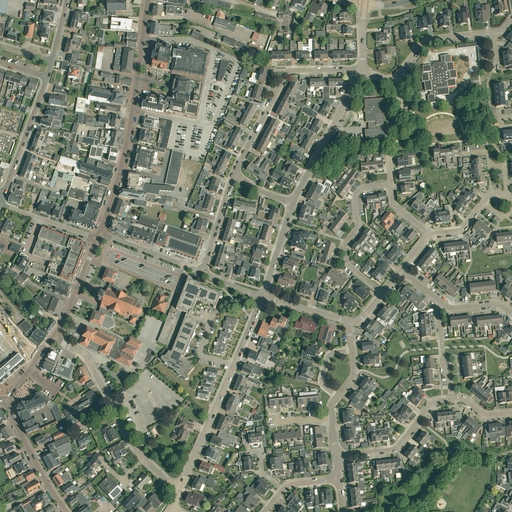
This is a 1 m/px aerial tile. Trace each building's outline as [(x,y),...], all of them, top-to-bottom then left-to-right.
[(0,0),(0,14),(0,15),(6,15),(8,0),(0,0)] [(106,1),(105,0),(102,0),(101,15),(106,15),(111,16),(111,14),(109,14),(109,12),(126,12),(126,4),(130,4),(130,1),(126,1),(126,0),(106,1)] [(227,9),(230,10),(232,11),(234,6),(231,5),(228,4),(223,3),(218,1),(214,0),(209,0),(210,1),(205,0),(202,0),(202,2),(209,4),(216,6),(222,8),(227,9)] [(304,8),(307,0),(298,0),(298,1),(295,0),(294,0),(291,7),(296,9),(298,5),(304,8)] [(499,0),(500,3),(495,3),(496,15),(497,15),(503,14),(503,12),(507,11),(506,7),(505,0),(499,0)] [(324,13),(328,6),(321,3),(319,7),(314,4),(310,12),(319,16),(321,12),(324,13)] [(167,7),(162,6),(162,8),(154,7),(153,17),(161,18),(162,12),(166,13),(166,15),(174,15),(175,7),(167,7)] [(487,21),(486,13),(489,12),(489,6),(483,6),(484,11),(476,12),(476,18),(479,18),(479,22),(487,21)] [(459,25),(467,24),(467,19),(470,18),(468,8),(462,9),(463,14),(458,15),(459,25)] [(53,22),(54,18),(53,18),(54,15),(51,15),(51,14),(51,11),(44,10),(43,17),(43,18),(44,18),(44,21),(52,23),(52,22),(53,22)] [(441,27),(448,26),(447,18),(451,17),(450,11),(444,11),(445,16),(439,17),(441,27)] [(275,23),(277,18),(256,12),(254,17),(275,23)] [(74,14),(72,21),(78,23),(82,24),(83,21),(87,22),(88,14),(85,13),(83,13),(82,16),(75,14),(74,14)] [(311,24),(314,16),(308,13),(304,21),(311,24)] [(339,14),(339,13),(333,13),(333,18),(336,18),(336,19),(339,19),(340,22),(350,22),(350,18),(347,18),(347,14),(339,14)] [(132,27),(133,21),(111,18),(111,16),(106,15),(101,15),(100,22),(100,23),(132,27)] [(428,29),(427,26),(427,23),(432,22),(431,15),(425,15),(425,19),(418,20),(419,21),(416,22),(416,27),(419,27),(420,29),(420,30),(423,30),(423,29),(428,29)] [(234,32),(236,24),(222,19),(216,18),(214,26),(234,32)] [(79,30),(79,27),(77,27),(78,23),(72,21),(71,28),(76,30),(76,29),(79,30)] [(402,40),(410,40),(409,31),(413,31),(412,22),(406,23),(407,27),(401,28),(402,40)] [(32,38),(34,24),(27,23),(25,37),(32,38)] [(132,27),(100,23),(99,27),(99,29),(118,31),(124,32),(131,32),(132,27)] [(48,39),(50,31),(46,31),(48,25),(41,24),(39,30),(43,31),(41,38),(48,39)] [(342,28),(342,25),(331,26),(327,26),(327,31),(332,30),(332,28),(335,28),(335,29),(339,28),(339,32),(343,32),(344,35),(351,35),(351,34),(352,34),(352,31),(351,30),(351,28),(342,28)] [(377,41),(387,40),(386,34),(390,34),(390,28),(384,28),(384,33),(376,34),(377,41)] [(17,35),(18,32),(13,30),(9,29),(8,32),(9,32),(7,39),(16,41),(17,35)] [(124,33),(124,32),(118,31),(118,35),(122,35),(122,36),(123,36),(122,43),(115,43),(114,45),(107,44),(106,47),(114,48),(117,48),(124,49),(124,46),(127,47),(136,49),(136,40),(136,34),(127,34),(127,33),(124,33)] [(199,34),(194,32),(192,36),(192,38),(194,38),(197,40),(202,42),(204,36),(199,34)] [(74,49),(77,49),(78,46),(79,43),(76,43),(77,38),(82,40),(84,40),(86,36),(83,35),(74,33),(72,42),(68,41),(67,43),(66,44),(66,45),(66,46),(66,47),(74,49)] [(221,39),(224,41),(223,42),(234,47),(237,41),(226,36),(223,35),(219,33),(218,33),(216,37),(217,38),(221,39)] [(312,45),(312,40),(308,40),(308,45),(302,45),(302,46),(302,47),(303,52),(303,60),(309,60),(309,57),(312,57),(312,51),(312,45)] [(321,60),(321,52),(314,52),(314,51),(315,51),(315,45),(315,40),(312,40),(312,45),(312,51),(312,57),(314,57),(314,60),(321,60)] [(246,45),(238,42),(236,46),(244,50),(246,45)] [(204,78),(206,70),(205,70),(208,55),(194,53),(195,51),(187,49),(186,51),(176,49),(176,52),(171,51),(172,48),(170,48),(171,46),(163,44),(162,46),(156,45),(155,52),(153,52),(152,59),(153,60),(152,67),(172,71),(172,72),(179,74),(180,73),(204,78)] [(77,50),(77,49),(74,49),(66,47),(66,48),(65,48),(65,49),(65,50),(65,53),(69,54),(68,58),(67,61),(70,62),(77,63),(77,60),(75,59),(77,53),(78,50),(77,50)] [(101,70),(104,48),(98,47),(95,69),(101,70)] [(378,65),(386,64),(385,55),(391,54),(390,47),(383,48),(384,52),(377,53),(378,65)] [(115,58),(113,71),(121,73),(131,74),(134,51),(117,48),(115,58)] [(503,53),(504,60),(511,58),(511,51),(509,52),(503,53)] [(451,63),(450,55),(441,56),(441,62),(433,63),(434,68),(431,68),(430,65),(422,66),(423,74),(421,74),(422,82),(424,82),(425,91),(429,91),(430,95),(428,95),(428,104),(437,103),(436,96),(449,95),(448,87),(456,86),(455,78),(457,78),(456,70),(454,70),(453,63),(451,63)] [(68,72),(68,73),(69,74),(68,77),(73,78),(72,80),(78,82),(80,75),(81,76),(82,71),(81,71),(81,68),(77,67),(77,66),(62,62),(61,70),(68,72)] [(268,72),(268,71),(261,69),(259,75),(266,77),(267,75),(268,75),(269,74),(269,72),(268,72)] [(130,87),(131,79),(123,78),(123,77),(111,75),(111,74),(102,72),(101,77),(105,78),(104,82),(121,85),(130,87)] [(10,82),(12,74),(6,73),(3,83),(6,84),(7,81),(10,82)] [(13,91),(14,86),(17,76),(12,74),(10,82),(9,85),(12,86),(11,90),(13,91)] [(249,81),(255,83),(256,81),(257,81),(264,83),(266,77),(259,75),(255,74),(253,80),(250,79),(249,81)] [(20,85),(22,78),(17,76),(14,86),(16,87),(17,84),(20,85)] [(25,89),(28,79),(22,78),(20,85),(23,86),(22,89),(22,88),(21,89),(19,95),(22,96),(24,89),(25,89)] [(199,104),(200,99),(203,84),(175,79),(175,81),(174,81),(172,91),(173,91),(172,94),(173,94),(172,100),(166,99),(164,99),(157,97),(156,98),(147,96),(145,103),(143,102),(141,109),(147,110),(156,112),(162,113),(163,111),(166,112),(172,114),(172,113),(196,118),(199,104)] [(323,80),(322,79),(320,79),(320,80),(317,80),(317,89),(319,89),(319,87),(323,87),(326,87),(326,82),(323,82),(323,80)] [(310,87),(307,87),(307,99),(311,99),(310,88),(314,88),(314,91),(317,91),(317,89),(317,80),(310,80),(310,83),(310,87)] [(31,95),(32,90),(35,91),(38,84),(30,81),(28,88),(27,87),(25,93),(31,95)] [(306,89),(306,81),(302,81),(302,85),(299,86),(292,83),(289,89),(296,93),(297,90),(304,93),(306,89)] [(59,94),(66,96),(67,96),(67,93),(62,92),(63,88),(56,86),(54,93),(59,94)] [(261,94),(263,88),(256,86),(254,89),(251,89),(250,91),(254,92),(261,94)] [(329,87),(326,87),(326,99),(332,99),(336,99),(336,96),(329,96),(329,87)] [(123,106),(125,98),(120,98),(121,94),(90,88),(88,99),(123,106)] [(301,96),(296,93),(289,89),(285,95),(292,99),(294,96),(298,98),(298,97),(300,98),(301,96)] [(259,101),(261,94),(254,92),(252,99),(259,101)] [(65,102),(66,96),(59,94),(58,97),(51,96),(49,104),(61,106),(62,101),(65,102)] [(289,105),(292,99),(285,95),(282,101),(289,105)] [(76,107),(75,112),(84,114),(86,99),(78,98),(76,97),(72,97),(70,104),(70,106),(76,107)] [(366,122),(368,122),(368,129),(365,130),(365,138),(386,136),(386,128),(384,128),(383,113),(385,113),(384,98),(364,100),(366,122)] [(302,109),(304,106),(304,105),(301,104),(295,100),(294,103),(297,104),(296,106),(302,109)] [(286,111),(289,105),(282,101),(279,107),(286,111)] [(116,112),(117,106),(98,102),(97,108),(116,112)] [(329,112),(332,106),(329,104),(325,102),(325,103),(322,108),(329,112)] [(253,114),(257,108),(250,104),(247,111),(253,114)] [(317,116),(318,114),(304,106),(302,109),(317,116)] [(326,118),(329,112),(322,108),(319,106),(317,109),(321,111),(319,114),(326,118)] [(283,117),(286,111),(279,107),(276,114),(283,117)] [(55,110),(48,109),(48,111),(47,111),(46,114),(47,114),(47,116),(53,117),(53,120),(62,121),(63,111),(56,109),(55,110)] [(315,119),(317,116),(302,109),(301,112),(315,119)] [(250,120),(253,114),(247,111),(243,117),(250,120)] [(121,118),(113,116),(113,115),(110,114),(109,118),(100,116),(99,119),(120,123),(121,118)] [(234,123),(237,119),(228,114),(226,118),(234,123)] [(93,127),(93,122),(87,121),(87,117),(83,116),(83,120),(82,125),(86,126),(86,125),(93,127)] [(158,122),(159,119),(148,116),(147,119),(144,119),(143,125),(143,128),(153,130),(153,128),(158,129),(159,122),(158,122)] [(246,127),(250,120),(243,117),(240,123),(246,127)] [(55,125),(60,127),(61,123),(53,120),(53,121),(46,119),(45,120),(42,119),(40,124),(50,127),(53,128),(55,125)] [(119,129),(120,123),(99,119),(98,123),(106,124),(106,128),(111,129),(111,127),(119,129)] [(228,121),(225,120),(224,123),(233,128),(233,127),(235,125),(228,121)] [(276,130),(280,123),(273,120),(269,126),(276,130)] [(323,123),(316,120),(315,123),(311,121),(310,124),(320,129),(323,123)] [(320,129),(310,124),(307,122),(306,126),(306,128),(306,129),(303,127),(302,130),(308,133),(309,131),(317,135),(320,129)] [(287,135),(291,127),(285,125),(282,132),(285,134),(287,135)] [(273,136),(276,130),(269,126),(266,132),(273,136)] [(240,138),(244,132),(237,128),(234,134),(240,138)] [(51,140),(52,138),(48,136),(50,133),(39,129),(37,134),(51,140)] [(121,134),(101,130),(101,132),(97,131),(96,136),(121,142),(123,135),(121,134)] [(78,142),(82,143),(94,146),(98,147),(99,145),(118,149),(119,150),(121,142),(96,136),(94,136),(95,133),(90,131),(89,136),(92,137),(92,139),(79,136),(78,142)] [(152,142),(153,138),(150,137),(150,133),(141,131),(140,137),(149,139),(148,141),(152,142)] [(279,139),(273,136),(266,132),(263,138),(270,142),(272,138),(278,141),(279,139)] [(51,140),(37,134),(34,140),(42,143),(46,144),(47,141),(51,142),(54,143),(55,141),(51,140)] [(237,144),(240,138),(234,134),(230,141),(237,144)] [(311,146),(314,140),(307,136),(304,142),(311,146)] [(237,144),(230,141),(228,140),(224,138),(223,137),(222,139),(223,140),(226,141),(226,142),(229,144),(227,147),(234,151),(237,144)] [(267,148),(270,142),(263,138),(260,144),(267,148)] [(40,148),(42,143),(34,140),(32,145),(40,148)] [(304,142),(300,140),(299,143),(303,145),(301,148),(308,152),(311,146),(304,142)] [(263,154),(267,148),(260,144),(256,150),(263,154)] [(38,154),(40,148),(32,145),(30,151),(38,154)] [(89,158),(91,159),(99,161),(101,161),(102,158),(103,158),(105,158),(104,159),(108,160),(108,161),(116,162),(119,151),(98,147),(94,146),(91,145),(89,158)] [(150,173),(155,151),(138,147),(137,153),(138,153),(138,156),(136,158),(137,159),(136,164),(134,164),(133,170),(150,173)] [(177,186),(184,153),(178,152),(173,151),(165,184),(170,185),(177,186)] [(232,156),(225,152),(225,153),(223,155),(220,154),(216,153),(215,156),(218,157),(219,157),(222,159),(228,162),(232,156)] [(301,164),(305,157),(298,153),(294,160),(301,164)] [(27,160),(34,163),(35,160),(38,161),(41,162),(42,162),(43,160),(44,159),(39,158),(36,157),(29,154),(27,160)] [(398,167),(408,165),(408,159),(415,158),(414,154),(405,155),(405,159),(397,159),(398,167)] [(383,169),(382,161),(383,161),(383,157),(380,158),(381,161),(376,162),(375,158),(374,158),(376,170),(383,169)] [(478,159),(477,157),(473,157),(474,163),(469,164),(470,166),(473,166),(481,165),(482,165),(482,159),(478,159)] [(376,170),(374,158),(373,158),(373,162),(369,162),(369,159),(367,159),(369,171),(376,170)] [(99,161),(91,159),(88,165),(91,166),(113,173),(115,167),(106,165),(105,167),(98,164),(99,161)] [(212,162),(225,169),(228,162),(222,159),(220,163),(213,159),(212,162)] [(361,172),(369,171),(367,159),(366,159),(366,163),(360,163),(361,172)] [(27,160),(25,166),(39,171),(40,169),(33,166),(34,163),(27,160)] [(295,177),(298,170),(291,166),(292,163),(287,160),(284,166),(289,168),(287,173),(295,177)] [(270,166),(273,162),(270,161),(267,164),(265,168),(267,170),(270,166)] [(8,169),(9,165),(2,162),(0,166),(0,171),(0,182),(0,183),(3,175),(4,173),(5,168),(8,169)] [(225,169),(212,162),(211,164),(211,165),(211,166),(213,167),(217,168),(217,169),(215,172),(219,174),(222,175),(225,169)] [(253,174),(257,167),(251,163),(246,170),(253,174)] [(112,173),(82,164),(82,165),(80,164),(79,164),(77,169),(78,170),(80,171),(80,172),(95,177),(94,180),(101,182),(101,183),(101,184),(108,186),(110,180),(112,173)] [(349,174),(347,173),(346,172),(346,174),(355,181),(360,175),(353,170),(353,169),(351,167),(350,167),(348,165),(347,167),(349,169),(350,169),(352,171),(349,174)] [(463,174),(466,173),(482,171),(481,165),(473,166),(473,170),(469,170),(463,171),(463,174)] [(39,171),(25,166),(23,171),(30,174),(31,171),(43,175),(44,173),(39,171)] [(258,177),(263,171),(257,167),(253,174),(258,177)] [(400,181),(410,180),(410,173),(414,173),(414,172),(413,168),(405,169),(406,172),(399,173),(400,181)] [(208,171),(203,169),(200,175),(197,181),(201,182),(202,176),(212,179),(213,174),(208,171)] [(292,182),(281,176),(282,173),(275,169),(269,181),(270,181),(273,176),(278,179),(281,181),(280,184),(288,189),(292,182)] [(35,183),(36,180),(32,178),(29,177),(30,174),(23,171),(21,177),(31,181),(30,181),(35,183)] [(269,175),(263,171),(258,177),(262,180),(261,181),(264,182),(264,181),(265,182),(269,175)] [(73,176),(68,175),(64,173),(62,179),(71,182),(73,176)] [(145,181),(146,179),(140,178),(140,175),(130,173),(129,179),(145,181)] [(355,181),(346,174),(345,175),(348,177),(345,180),(342,178),(341,179),(351,186),(355,181)] [(70,187),(70,188),(104,200),(108,189),(100,187),(100,186),(94,184),(93,186),(89,184),(90,182),(85,180),(78,178),(74,176),(74,177),(74,176),(74,177),(70,186),(73,187),(73,188),(70,187)] [(128,184),(160,189),(159,191),(172,192),(172,187),(160,186),(153,185),(145,184),(145,181),(129,179),(128,184)] [(212,182),(209,181),(208,181),(207,184),(208,184),(218,187),(220,181),(213,179),(212,182)] [(351,186),(341,179),(341,180),(343,182),(341,186),(338,184),(337,185),(347,192),(351,186)] [(330,189),(329,188),(332,183),(326,180),(322,188),(314,184),(310,191),(318,196),(320,192),(326,195),(330,189)] [(401,194),(410,193),(409,189),(414,189),(413,182),(406,183),(407,186),(401,187),(401,194)] [(216,194),(218,187),(208,184),(206,183),(205,186),(210,188),(209,191),(216,194)] [(159,191),(160,189),(128,184),(127,190),(127,191),(158,197),(159,191)] [(343,198),(347,192),(337,185),(337,186),(339,188),(336,193),(343,198)] [(24,190),(19,188),(19,190),(14,204),(20,206),(23,198),(22,198),(24,192),(23,190),(24,190)] [(104,200),(70,188),(68,191),(62,189),(61,195),(86,203),(93,205),(94,205),(101,207),(104,200)] [(14,204),(19,190),(16,189),(14,193),(12,192),(8,202),(14,204)] [(118,197),(135,200),(147,202),(158,205),(164,206),(166,198),(158,197),(127,191),(121,190),(118,197)] [(322,210),(322,209),(320,207),(322,202),(316,199),(318,196),(310,191),(306,198),(314,203),(313,206),(315,207),(319,209),(322,210)] [(477,196),(470,191),(468,193),(465,191),(463,192),(463,193),(473,200),(477,196)] [(40,206),(38,210),(41,211),(40,213),(43,214),(47,204),(42,202),(42,200),(45,193),(44,193),(41,192),(38,200),(37,205),(40,206)] [(207,194),(201,192),(200,192),(199,195),(204,196),(202,202),(205,203),(213,205),(214,199),(208,197),(208,194),(207,193),(207,194)] [(411,207),(417,211),(423,204),(422,203),(420,202),(422,199),(424,197),(420,192),(417,195),(411,200),(414,204),(411,207)] [(473,200),(463,193),(465,194),(463,197),(460,194),(459,194),(458,193),(457,195),(458,196),(468,204),(472,200),(473,201),(473,200)] [(458,196),(455,194),(454,196),(456,198),(460,201),(458,204),(464,209),(468,204),(458,196)] [(166,198),(164,206),(163,209),(171,210),(171,207),(172,207),(173,199),(166,197),(166,198)] [(423,204),(417,211),(422,215),(425,213),(429,215),(433,207),(435,204),(433,203),(435,201),(432,198),(425,206),(423,204)] [(127,203),(119,201),(117,208),(125,211),(127,205),(130,206),(131,203),(128,202),(127,203)] [(233,209),(237,210),(236,213),(236,214),(235,220),(234,220),(238,221),(240,210),(242,203),(235,201),(233,209)] [(458,204),(455,202),(454,204),(457,207),(455,209),(461,215),(465,210),(464,209),(458,204)] [(47,204),(43,214),(47,215),(47,214),(50,214),(51,210),(54,211),(56,206),(56,207),(57,204),(53,203),(52,205),(47,204)] [(93,231),(95,225),(88,222),(90,216),(91,213),(93,205),(86,203),(82,214),(83,214),(83,215),(81,215),(81,213),(73,210),(69,222),(86,228),(88,228),(88,229),(93,231)] [(211,211),(213,205),(205,203),(203,209),(211,211)] [(246,216),(249,205),(242,203),(240,210),(241,211),(245,211),(244,215),(243,220),(245,220),(246,216)] [(312,216),(314,210),(315,210),(316,211),(319,209),(315,207),(313,206),(309,204),(308,208),(302,206),(300,212),(309,215),(312,216)] [(101,207),(94,205),(93,205),(91,213),(98,216),(101,207)] [(256,206),(249,205),(247,212),(250,213),(254,214),(256,206)] [(442,213),(443,223),(450,222),(449,218),(449,216),(454,215),(450,205),(445,206),(445,212),(442,213)] [(54,211),(52,217),(56,218),(56,217),(58,217),(60,213),(63,214),(66,207),(62,206),(61,208),(56,207),(56,206),(54,211)] [(438,213),(437,207),(433,207),(429,215),(435,215),(436,223),(443,223),(442,213),(438,213)] [(122,217),(125,211),(117,208),(114,215),(122,217)] [(278,216),(280,210),(272,208),(271,210),(265,208),(263,212),(270,214),(278,216)] [(349,217),(342,212),(343,211),(339,208),(337,210),(341,213),(338,217),(336,215),(335,215),(344,223),(349,217)] [(310,226),(311,222),(311,221),(309,218),(308,218),(309,215),(300,212),(298,219),(304,220),(303,224),(310,226)] [(387,230),(392,224),(389,222),(393,217),(388,212),(381,221),(384,223),(382,225),(387,230)] [(88,222),(95,225),(98,216),(91,213),(90,216),(88,222)] [(276,223),(278,216),(270,214),(268,220),(276,223)] [(344,223),(335,215),(334,217),(337,219),(334,222),(331,220),(331,221),(340,228),(344,223)] [(151,243),(155,233),(159,223),(142,217),(140,216),(140,217),(138,225),(136,230),(132,229),(129,236),(129,237),(135,239),(135,238),(140,240),(139,240),(145,243),(146,242),(151,244),(151,243)] [(208,223),(201,221),(202,218),(195,216),(194,219),(199,220),(198,222),(196,222),(195,222),(194,224),(206,228),(208,223)] [(132,225),(113,218),(111,218),(109,224),(110,227),(112,230),(128,236),(131,228),(132,229),(136,230),(138,225),(133,223),(132,225)] [(13,226),(10,225),(11,222),(4,219),(2,224),(3,224),(0,229),(2,231),(5,232),(4,235),(11,238),(13,234),(10,233),(11,231),(13,226)] [(242,229),(238,228),(235,227),(236,223),(229,220),(227,227),(234,230),(237,231),(242,233),(242,232),(244,233),(246,225),(243,224),(242,229)] [(272,233),(273,229),(265,227),(266,224),(264,223),(256,220),(253,220),(250,222),(261,226),(259,232),(259,233),(270,236),(271,232),(272,233)] [(335,234),(340,228),(331,221),(330,222),(332,224),(329,229),(335,234)] [(403,232),(401,230),(405,226),(399,221),(397,225),(395,227),(393,225),(389,230),(394,234),(395,232),(398,234),(400,236),(403,232)] [(477,231),(483,224),(478,221),(473,228),(477,231)] [(196,259),(203,238),(185,232),(159,222),(155,233),(158,234),(154,244),(196,259)] [(194,224),(193,224),(192,227),(191,227),(190,227),(190,228),(190,229),(191,229),(190,232),(195,234),(195,231),(205,233),(206,228),(194,224)] [(474,244),(487,227),(483,224),(477,231),(479,233),(477,235),(478,236),(473,242),(472,243),(474,244)] [(72,284),(86,247),(84,243),(43,227),(32,255),(50,262),(48,268),(39,264),(39,265),(34,263),(32,268),(72,284)] [(232,237),(234,230),(227,227),(224,234),(232,237)] [(485,239),(491,231),(487,227),(474,244),(473,245),(476,247),(480,242),(479,241),(481,238),(482,239),(483,238),(485,239)] [(373,241),(374,240),(371,237),(373,234),(367,229),(363,234),(373,241)] [(410,241),(415,234),(410,230),(406,236),(403,233),(399,238),(405,242),(407,239),(410,241)] [(307,239),(309,234),(301,232),(300,235),(295,233),(293,240),(302,243),(304,238),(307,239)] [(269,243),(270,240),(269,239),(270,236),(259,233),(258,235),(260,236),(260,237),(262,237),(261,240),(269,243)] [(230,243),(232,237),(224,234),(222,241),(225,242),(230,244),(230,243)] [(373,241),(363,234),(364,235),(360,239),(370,247),(372,245),(368,242),(370,240),(373,242),(373,241)] [(503,246),(501,234),(496,234),(497,240),(494,241),(494,242),(490,241),(488,247),(495,250),(496,246),(503,246)] [(370,247),(360,239),(357,244),(363,249),(365,246),(369,249),(370,247)] [(265,256),(267,249),(258,247),(259,244),(250,241),(248,240),(246,245),(255,248),(254,250),(256,250),(255,253),(254,253),(252,258),(259,260),(261,255),(265,256)] [(306,244),(302,243),(293,240),(291,247),(304,251),(306,244)] [(333,252),(335,245),(327,243),(328,241),(324,240),(323,243),(327,244),(325,248),(322,247),(322,248),(333,252)] [(461,252),(461,255),(462,258),(462,262),(464,262),(464,258),(463,255),(464,255),(464,251),(466,251),(469,251),(468,244),(466,244),(465,242),(460,243),(461,252)] [(18,255),(22,247),(13,243),(9,251),(18,255)] [(365,251),(363,249),(357,244),(355,243),(352,248),(358,253),(360,250),(364,253),(365,251)] [(401,254),(395,249),(397,247),(397,246),(395,245),(393,243),(390,246),(391,246),(387,251),(390,253),(397,259),(401,254)] [(221,246),(219,253),(226,255),(228,249),(224,247),(221,246)] [(331,259),(333,252),(322,248),(321,249),(325,250),(323,255),(320,254),(320,255),(331,259)] [(434,259),(438,254),(431,249),(427,253),(434,259)] [(394,263),(397,259),(390,253),(387,251),(384,255),(383,255),(381,257),(386,261),(388,259),(394,263)] [(224,262),(226,255),(219,253),(217,260),(224,262)] [(431,263),(434,259),(427,253),(424,257),(431,263)] [(23,269),(28,261),(26,260),(27,257),(22,254),(15,264),(23,269)] [(329,266),(331,259),(320,255),(319,256),(322,257),(321,263),(329,266)] [(386,273),(390,268),(384,263),(386,261),(381,257),(379,260),(383,262),(379,267),(386,273)] [(428,267),(431,263),(424,257),(421,261),(428,267)] [(292,262),(288,261),(285,260),(285,261),(284,261),(283,263),(284,264),(283,267),(289,269),(288,270),(292,271),(294,266),(297,267),(299,261),(293,259),(292,262)] [(222,269),(224,262),(217,260),(214,267),(222,269)] [(428,271),(429,271),(430,269),(428,267),(421,261),(417,266),(422,269),(424,271),(426,270),(426,269),(428,271)] [(243,277),(245,270),(248,271),(250,264),(244,262),(243,266),(242,269),(239,268),(237,275),(243,277)] [(257,280),(260,271),(257,270),(259,264),(253,263),(251,269),(253,269),(250,277),(257,280)] [(384,277),(386,276),(385,275),(385,274),(386,273),(379,267),(375,272),(383,277),(383,278),(384,277)] [(329,283),(337,272),(332,268),(327,275),(326,275),(323,278),(322,280),(324,281),(325,280),(328,276),(331,279),(328,282),(329,283)] [(119,280),(121,275),(107,269),(104,276),(104,275),(102,276),(101,279),(102,280),(110,283),(116,286),(118,281),(116,280),(116,279),(119,280)] [(20,276),(15,272),(12,276),(17,280),(20,276)] [(26,281),(30,277),(26,274),(24,272),(21,276),(26,281)] [(334,286),(342,276),(337,272),(329,283),(330,284),(333,280),(336,283),(333,286),(334,286)] [(379,282),(383,277),(375,272),(372,276),(379,282)] [(438,285),(443,278),(441,276),(443,273),(442,272),(434,282),(438,285)] [(21,286),(26,281),(21,276),(16,282),(21,286)] [(293,285),(295,278),(289,276),(288,279),(280,277),(278,284),(287,287),(288,283),(293,285)] [(341,287),(347,280),(342,276),(334,286),(335,287),(338,284),(341,287)] [(444,279),(443,278),(438,285),(439,286),(441,288),(447,281),(449,278),(447,277),(445,280),(444,279)] [(68,292),(71,286),(54,280),(54,281),(47,278),(46,282),(45,281),(44,284),(43,285),(42,285),(42,284),(41,285),(50,291),(54,293),(67,298),(67,297),(68,297),(70,293),(69,293),(69,292),(68,292)] [(220,298),(221,298),(222,298),(222,297),(222,296),(222,295),(221,295),(221,294),(198,285),(198,284),(191,281),(192,281),(192,280),(191,280),(191,279),(191,278),(190,278),(189,278),(188,278),(188,279),(187,279),(176,309),(186,313),(171,353),(169,351),(164,357),(163,356),(162,357),(161,357),(161,358),(161,359),(161,360),(165,363),(170,367),(176,372),(182,377),(185,379),(186,380),(187,380),(187,379),(188,379),(188,378),(188,377),(188,376),(193,369),(194,369),(194,368),(194,367),(193,367),(193,366),(192,366),(191,367),(181,358),(182,356),(184,357),(185,353),(188,346),(191,339),(194,333),(197,326),(199,322),(191,319),(193,313),(192,312),(197,300),(213,306),(213,307),(213,308),(214,308),(215,308),(215,307),(216,307),(219,298),(220,298)] [(505,295),(511,287),(509,286),(511,283),(507,279),(502,286),(504,288),(501,291),(505,295)] [(366,286),(364,284),(358,280),(354,284),(360,289),(356,293),(364,299),(369,293),(364,289),(366,286)] [(451,284),(447,281),(441,288),(445,291),(451,284)] [(302,284),(301,287),(300,288),(299,290),(300,292),(300,293),(305,294),(311,296),(313,288),(313,289),(316,289),(318,283),(313,282),(312,286),(309,286),(310,284),(306,283),(306,285),(302,284)] [(115,289),(116,286),(110,283),(108,288),(107,289),(106,289),(107,289),(106,292),(105,291),(105,292),(104,291),(102,295),(100,294),(98,299),(99,300),(99,301),(100,302),(100,303),(101,303),(102,304),(100,307),(99,307),(100,307),(100,308),(98,313),(112,318),(114,313),(119,315),(118,315),(119,316),(119,315),(123,316),(123,317),(124,316),(124,317),(124,318),(127,319),(127,318),(128,318),(127,319),(128,319),(130,320),(129,323),(134,325),(138,316),(141,315),(142,311),(141,308),(143,301),(135,298),(135,299),(134,299),(134,298),(132,297),(131,298),(131,297),(130,298),(126,296),(127,295),(126,295),(126,296),(121,294),(123,290),(118,288),(117,288),(116,289),(115,289)] [(449,294),(454,287),(457,284),(456,283),(455,283),(453,285),(451,284),(445,291),(449,294)] [(411,291),(409,289),(409,288),(408,287),(406,287),(405,289),(402,286),(398,292),(397,294),(402,299),(403,298),(404,299),(411,291)] [(457,289),(454,287),(449,294),(453,297),(458,290),(461,287),(459,286),(457,289)] [(329,295),(329,292),(326,291),(319,289),(317,295),(321,296),(319,302),(326,304),(329,295)] [(408,302),(415,294),(411,291),(404,299),(403,298),(402,299),(401,300),(403,302),(403,301),(404,302),(406,300),(408,302)] [(45,302),(62,309),(64,303),(59,300),(59,299),(55,297),(54,299),(53,299),(54,297),(44,293),(42,298),(45,302)] [(357,305),(353,302),(355,300),(352,297),(347,293),(342,299),(346,303),(344,303),(344,309),(347,308),(352,312),(357,305)] [(163,301),(165,296),(159,294),(158,299),(156,298),(152,310),(163,314),(167,303),(163,301)] [(413,305),(419,297),(415,294),(408,302),(409,301),(412,303),(410,307),(412,308),(414,306),(413,305)] [(41,298),(38,295),(35,298),(46,310),(49,311),(48,312),(53,314),(53,313),(59,315),(62,309),(45,302),(42,298),(41,298)] [(426,305),(422,302),(423,301),(419,297),(413,305),(414,306),(414,305),(418,308),(416,309),(419,311),(423,310),(426,305)] [(35,310),(40,304),(34,299),(24,309),(27,313),(33,308),(35,310)] [(390,311),(385,307),(381,312),(388,317),(390,314),(393,317),(397,312),(392,308),(390,311)] [(0,308),(0,385),(25,363),(22,359),(21,359),(30,358),(30,357),(31,357),(36,350),(37,350),(37,349),(36,348),(35,347),(31,345),(31,344),(0,308)] [(111,328),(112,328),(113,328),(113,327),(114,327),(114,326),(115,325),(115,324),(115,323),(114,322),(114,321),(113,321),(114,319),(112,318),(98,313),(94,311),(90,323),(109,330),(110,328),(111,328)] [(177,313),(170,311),(158,342),(167,345),(167,346),(167,344),(168,343),(168,342),(168,341),(168,340),(169,339),(169,338),(169,337),(170,335),(170,334),(171,333),(172,332),(173,331),(173,330),(174,329),(173,328),(174,326),(174,325),(175,324),(175,323),(176,322),(176,320),(176,319),(176,318),(177,317),(177,316),(177,315),(177,314),(177,313)] [(427,315),(426,311),(422,312),(417,314),(418,321),(419,321),(419,322),(429,321),(429,315),(427,315)] [(385,327),(389,322),(386,319),(388,317),(381,312),(377,316),(382,320),(380,323),(385,327)] [(50,337),(61,321),(55,316),(44,333),(50,337)] [(277,332),(279,333),(280,329),(285,331),(288,324),(285,323),(287,320),(281,317),(279,321),(277,325),(275,331),(277,332)] [(235,327),(237,320),(227,318),(226,322),(228,322),(228,325),(234,327),(235,327)] [(277,332),(275,331),(277,325),(279,321),(273,318),(270,325),(268,330),(268,331),(276,334),(277,332)] [(297,319),(295,327),(314,333),(315,327),(311,326),(312,323),(312,321),(302,318),(301,320),(297,319)] [(25,334),(25,335),(27,337),(39,347),(43,342),(34,334),(31,337),(26,333),(33,328),(26,320),(19,326),(25,334)] [(378,326),(372,321),(368,326),(375,331),(376,329),(381,332),(385,327),(380,323),(378,326)] [(265,338),(268,331),(268,330),(270,325),(263,322),(257,335),(265,338)] [(232,334),(234,327),(228,325),(224,325),(223,329),(225,329),(225,332),(231,334),(232,334)] [(329,346),(333,330),(329,329),(329,327),(322,325),(317,341),(324,343),(324,345),(329,346)] [(511,337),(511,325),(511,326),(509,330),(506,328),(504,331),(499,336),(497,339),(500,342),(503,338),(504,340),(506,338),(507,339),(509,335),(511,338),(511,337)] [(373,340),(376,336),(378,334),(375,331),(368,326),(365,330),(370,334),(367,338),(368,338),(373,340)] [(417,334),(420,334),(420,333),(430,332),(430,326),(421,327),(421,331),(417,332),(417,334)] [(97,333),(87,328),(83,337),(79,344),(86,348),(87,347),(89,349),(96,353),(98,350),(100,351),(99,352),(107,356),(108,356),(130,367),(134,360),(133,360),(134,357),(138,350),(139,351),(143,343),(130,337),(126,344),(119,340),(119,341),(116,339),(117,339),(98,330),(97,333)] [(43,342),(44,341),(44,340),(47,336),(38,329),(34,334),(43,342)] [(229,341),(231,334),(225,332),(221,332),(220,336),(222,336),(222,340),(228,341),(229,341)] [(363,352),(372,350),(372,345),(379,344),(379,342),(373,340),(368,338),(369,343),(362,344),(363,352)] [(226,348),(228,341),(222,340),(217,339),(216,343),(219,343),(219,347),(225,348),(226,348)] [(272,345),(269,351),(276,354),(279,347),(272,344),(272,345)] [(318,354),(320,348),(311,345),(310,349),(307,348),(307,351),(303,350),(301,356),(310,358),(311,356),(315,357),(316,354),(318,354)] [(223,355),(225,348),(219,347),(214,346),(213,350),(216,350),(215,354),(223,355)] [(58,354),(53,351),(50,352),(51,352),(46,359),(45,360),(55,365),(58,359),(59,355),(58,355),(58,354)] [(250,351),(250,352),(248,352),(247,355),(248,356),(247,358),(260,363),(264,365),(267,360),(269,355),(260,352),(259,354),(250,351)] [(379,364),(379,360),(378,354),(371,354),(371,358),(363,359),(364,366),(374,365),(379,364)] [(63,361),(58,359),(55,365),(45,360),(42,367),(40,368),(42,371),(44,370),(70,382),(74,365),(70,364),(71,362),(64,359),(63,361)] [(313,374),(313,373),(314,370),(313,369),(314,367),(307,365),(308,362),(301,360),(300,364),(301,366),(303,367),(302,370),(313,374)] [(260,367),(257,365),(254,364),(252,368),(244,365),(241,372),(250,375),(251,372),(257,375),(258,372),(261,373),(264,368),(260,367)] [(82,384),(89,380),(87,376),(89,376),(84,367),(76,371),(81,379),(80,380),(82,384)] [(217,378),(218,371),(208,369),(207,373),(209,373),(209,376),(215,378),(217,378)] [(313,374),(302,370),(301,374),(299,373),(297,374),(295,379),(302,381),(303,378),(310,380),(311,378),(312,377),(313,374)] [(214,385),(215,378),(209,376),(205,375),(204,380),(206,380),(206,383),(212,385),(214,385)] [(247,380),(239,377),(236,384),(249,389),(250,387),(247,386),(248,384),(246,383),(247,381),(253,384),(255,380),(248,377),(247,380)] [(362,383),(373,391),(378,385),(369,377),(367,380),(365,378),(362,383)] [(419,381),(414,382),(413,382),(412,384),(413,385),(417,387),(418,388),(420,386),(418,385),(416,383),(420,383),(420,384),(425,383),(425,386),(434,385),(433,380),(419,381)] [(474,393),(482,383),(480,381),(477,385),(475,383),(469,390),(474,393)] [(210,392),(212,385),(206,383),(202,383),(201,387),(203,387),(203,391),(209,392),(210,392)] [(370,395),(373,391),(362,383),(359,386),(365,391),(363,394),(367,397),(368,397),(369,395),(370,395)] [(478,397),(483,390),(481,388),(484,384),(482,383),(474,393),(478,397)] [(248,391),(249,389),(236,384),(233,391),(241,394),(243,389),(248,391)] [(424,394),(419,390),(415,387),(411,392),(413,393),(411,395),(412,396),(420,402),(423,398),(422,397),(424,394)] [(483,390),(478,397),(482,400),(490,389),(488,388),(485,392),(483,390)] [(486,403),(491,396),(489,394),(492,390),(490,389),(482,400),(486,403)] [(84,413),(82,410),(98,401),(92,390),(86,394),(89,398),(82,402),(83,403),(71,410),(70,408),(64,411),(68,419),(65,421),(69,428),(77,423),(74,418),(84,413)] [(207,399),(209,392),(203,391),(199,390),(198,394),(200,394),(199,398),(207,399)] [(505,394),(505,390),(501,391),(495,391),(496,398),(499,398),(500,404),(506,403),(505,394)] [(361,396),(355,391),(352,395),(364,405),(369,398),(368,397),(367,397),(363,394),(361,396)] [(19,406),(16,408),(17,411),(16,412),(19,418),(20,418),(22,422),(21,423),(27,435),(39,430),(34,417),(32,418),(30,413),(40,409),(46,406),(52,411),(57,422),(62,420),(57,406),(52,402),(39,393),(35,398),(35,399),(26,403),(25,402),(19,405),(19,406)] [(417,406),(420,402),(412,396),(411,395),(407,393),(404,397),(404,396),(402,399),(404,401),(408,404),(410,401),(417,406)] [(358,406),(361,402),(352,395),(349,399),(352,401),(356,404),(354,407),(358,410),(360,407),(358,406)] [(239,400),(232,397),(231,399),(230,399),(228,403),(237,407),(239,402),(242,403),(244,401),(239,398),(239,400)] [(277,408),(276,398),(269,398),(265,398),(266,407),(270,407),(270,409),(273,409),(273,407),(276,406),(277,408)] [(409,416),(412,412),(406,407),(408,404),(404,401),(400,406),(403,408),(401,410),(409,416)] [(247,422),(248,420),(237,415),(238,414),(235,412),(237,407),(228,403),(226,408),(227,408),(226,411),(233,414),(232,415),(237,417),(236,419),(246,423),(247,422)] [(343,418),(352,417),(352,415),(354,414),(353,408),(350,409),(351,412),(343,413),(343,418)] [(401,410),(399,409),(397,411),(393,415),(397,418),(400,415),(403,418),(403,420),(405,421),(407,421),(409,419),(408,417),(409,416),(401,410)] [(452,413),(452,411),(449,411),(449,413),(450,422),(453,421),(454,426),(460,426),(459,420),(456,420),(455,412),(452,413)] [(440,414),(439,412),(437,412),(438,422),(435,422),(436,428),(439,428),(438,423),(442,423),(442,428),(445,427),(444,422),(443,414),(440,414)] [(234,418),(228,415),(226,418),(222,417),(219,423),(227,426),(228,423),(237,427),(239,424),(240,425),(240,424),(232,421),(234,418)] [(355,424),(355,423),(356,423),(355,417),(352,417),(343,418),(344,424),(352,423),(352,427),(359,426),(359,424),(355,424)] [(246,423),(236,419),(234,418),(232,421),(240,424),(241,423),(243,424),(243,425),(245,426),(246,423)] [(473,421),(469,418),(466,421),(463,419),(461,424),(463,426),(461,428),(462,430),(465,426),(468,428),(473,421)] [(192,430),(194,426),(180,419),(177,426),(181,428),(178,436),(176,435),(175,434),(174,434),(172,435),(172,436),(172,438),(173,439),(174,440),(185,444),(189,433),(185,431),(187,428),(192,430)] [(470,430),(467,434),(469,435),(477,424),(473,421),(468,428),(470,430)] [(219,435),(225,437),(226,434),(224,433),(227,426),(219,423),(216,430),(220,431),(219,435)] [(371,427),(369,423),(367,424),(367,427),(369,440),(372,439),(372,443),(377,442),(376,433),(375,426),(371,427)] [(466,438),(470,441),(472,438),(470,436),(474,432),(476,434),(481,428),(477,424),(469,435),(466,438)] [(502,430),(501,424),(494,425),(495,433),(499,433),(499,437),(506,436),(505,429),(502,430)] [(486,438),(493,438),(492,434),(495,433),(494,425),(488,425),(489,431),(485,432),(486,438)] [(111,430),(109,426),(102,430),(104,435),(106,434),(111,442),(118,439),(113,429),(111,430)] [(359,426),(352,427),(351,427),(352,430),(345,431),(345,433),(344,433),(344,434),(344,436),(356,435),(356,429),(357,428),(360,428),(360,426),(359,426)] [(378,429),(376,429),(376,433),(377,442),(387,441),(386,436),(386,431),(389,430),(388,428),(383,429),(380,429),(380,426),(378,426),(378,429)] [(13,437),(8,427),(1,431),(2,432),(0,432),(0,437),(4,436),(7,440),(13,437)] [(255,443),(262,443),(261,437),(265,436),(264,428),(257,428),(257,429),(257,434),(254,435),(255,443)] [(64,436),(62,431),(52,436),(54,441),(64,436)] [(247,434),(244,434),(242,433),(242,434),(243,441),(245,441),(245,437),(248,437),(249,444),(255,443),(254,435),(254,431),(247,432),(247,434)] [(429,437),(423,432),(421,435),(420,434),(418,436),(420,437),(427,443),(429,440),(433,443),(436,438),(431,434),(429,437)] [(86,435),(83,436),(82,433),(77,436),(72,439),(74,443),(77,441),(80,446),(79,447),(79,448),(80,450),(81,450),(86,448),(86,447),(85,445),(90,442),(86,435)] [(226,434),(225,437),(235,442),(236,438),(226,434)] [(359,435),(356,435),(344,436),(344,439),(345,440),(346,440),(346,442),(353,441),(353,445),(360,444),(359,440),(360,439),(361,439),(360,436),(359,435)] [(44,439),(43,436),(35,440),(38,447),(46,443),(50,441),(48,438),(44,439)] [(221,440),(217,438),(213,437),(210,443),(221,448),(223,444),(220,443),(221,440)] [(235,442),(225,437),(223,441),(229,443),(228,444),(233,446),(234,443),(236,444),(236,442),(235,442)] [(427,443),(420,437),(417,440),(416,439),(414,441),(421,446),(419,448),(424,452),(426,450),(423,447),(425,444),(429,448),(431,446),(427,443)] [(53,444),(48,446),(51,453),(56,450),(58,455),(59,458),(73,452),(71,449),(72,449),(67,438),(56,443),(53,444)] [(323,444),(323,441),(325,441),(314,442),(315,449),(325,447),(325,444),(323,444)] [(15,449),(12,443),(4,447),(3,445),(0,445),(0,453),(1,456),(6,454),(15,449)] [(124,450),(121,444),(109,450),(112,456),(115,455),(117,459),(113,461),(115,465),(120,463),(119,461),(122,459),(121,457),(127,454),(124,449),(124,450)] [(417,451),(411,446),(409,449),(408,448),(406,450),(408,451),(415,456),(417,454),(421,457),(424,452),(419,448),(417,451)] [(224,453),(221,452),(221,451),(215,448),(213,452),(208,449),(205,457),(215,461),(217,457),(218,458),(220,454),(223,456),(224,453)] [(415,456),(408,451),(406,454),(404,452),(402,454),(410,460),(408,463),(413,467),(415,464),(411,461),(413,458),(417,461),(419,459),(415,456)] [(318,456),(318,452),(315,452),(315,459),(318,459),(318,461),(327,460),(326,455),(318,456)] [(246,459),(246,455),(247,455),(246,453),(239,454),(240,463),(244,462),(244,465),(253,464),(252,458),(246,459)] [(9,455),(2,459),(5,464),(9,462),(11,465),(21,460),(18,454),(10,458),(9,455)] [(58,459),(55,454),(52,455),(51,454),(43,458),(47,464),(54,460),(58,459)] [(92,477),(93,475),(93,474),(94,473),(93,472),(101,464),(100,462),(103,459),(97,454),(91,459),(92,460),(87,466),(90,469),(86,473),(90,477),(91,477),(92,477)] [(270,460),(271,465),(282,464),(283,463),(282,462),(282,461),(281,461),(281,457),(280,454),(277,455),(278,459),(270,460)] [(54,460),(47,464),(50,470),(57,467),(61,465),(58,459),(54,460)] [(297,474),(304,473),(303,467),(307,466),(306,459),(301,460),(301,462),(295,463),(297,474)] [(315,471),(321,470),(320,467),(327,466),(327,460),(318,461),(314,462),(315,471)] [(379,462),(379,460),(376,461),(377,470),(374,471),(374,477),(378,476),(377,471),(380,471),(381,476),(384,476),(383,471),(382,462),(379,462)] [(19,475),(26,471),(23,466),(25,465),(23,462),(14,466),(16,469),(14,470),(15,472),(17,471),(19,475)] [(201,466),(199,470),(200,470),(200,471),(202,472),(203,471),(208,473),(211,466),(202,463),(202,464),(201,463),(200,466),(201,466)] [(226,468),(215,463),(213,467),(213,468),(214,468),(219,470),(219,471),(224,473),(226,468)] [(248,475),(248,472),(254,471),(253,464),(244,465),(239,466),(240,472),(241,472),(242,476),(248,475)] [(282,469),(282,467),(283,466),(282,465),(282,464),(271,465),(271,471),(279,470),(280,475),(284,475),(284,469),(282,469)] [(56,483),(70,473),(68,471),(60,477),(59,475),(53,479),(56,483)] [(35,477),(32,472),(25,476),(25,474),(17,478),(11,481),(13,485),(19,481),(20,482),(26,479),(28,482),(33,480),(32,479),(35,477)] [(69,483),(73,480),(69,475),(71,474),(70,473),(56,483),(58,487),(64,483),(65,485),(67,483),(67,482),(68,481),(69,483)] [(140,490),(150,480),(144,474),(134,484),(140,490)] [(113,500),(122,491),(108,477),(99,486),(113,500)] [(208,479),(202,477),(200,481),(196,479),(191,488),(199,491),(203,482),(206,484),(212,486),(215,488),(216,484),(214,483),(215,480),(209,477),(208,479)] [(256,490),(254,492),(257,494),(258,495),(260,493),(264,496),(269,490),(266,487),(263,485),(265,482),(261,479),(256,485),(258,487),(256,490)] [(80,489),(75,481),(63,490),(63,491),(64,493),(65,493),(67,495),(73,490),(74,493),(77,491),(80,489)] [(40,487),(37,482),(31,486),(30,484),(26,487),(28,491),(32,489),(34,492),(38,490),(37,489),(40,487)] [(349,496),(351,496),(360,495),(359,491),(365,491),(364,485),(359,486),(359,489),(350,490),(351,493),(349,493),(349,496)] [(318,494),(319,498),(320,505),(324,504),(325,504),(325,505),(332,505),(332,500),(331,500),(330,490),(322,491),(322,493),(318,494)] [(35,509),(49,501),(44,492),(38,495),(14,509),(14,510),(11,511),(35,511),(36,511),(35,509)] [(317,496),(313,496),(313,492),(306,493),(307,503),(313,503),(314,507),(318,507),(318,500),(317,496)] [(10,502),(15,500),(11,493),(7,495),(10,502)] [(75,496),(68,501),(71,506),(78,502),(80,505),(87,500),(82,493),(75,497),(75,496)] [(139,502),(143,498),(138,494),(135,497),(132,494),(123,504),(129,510),(138,500),(139,502)] [(141,501),(138,504),(147,511),(149,509),(153,505),(157,509),(162,502),(160,500),(154,494),(148,501),(145,504),(141,501)] [(189,494),(185,502),(188,503),(188,504),(191,505),(192,504),(196,506),(199,508),(201,502),(203,503),(205,498),(199,495),(197,498),(192,496),(189,494)] [(256,506),(260,501),(252,494),(248,499),(247,499),(255,505),(256,506)] [(287,501),(290,503),(288,506),(292,509),(295,511),(297,511),(301,508),(297,505),(300,501),(292,495),(287,501)] [(246,510),(248,508),(251,510),(255,505),(247,499),(248,499),(244,496),(240,501),(238,499),(236,502),(241,505),(244,508),(246,510)] [(511,498),(508,496),(506,500),(505,499),(504,499),(501,504),(507,507),(508,505),(509,505),(510,505),(511,505),(511,498)] [(80,510),(77,511),(91,511),(88,507),(91,505),(89,501),(87,501),(78,507),(80,510)]
